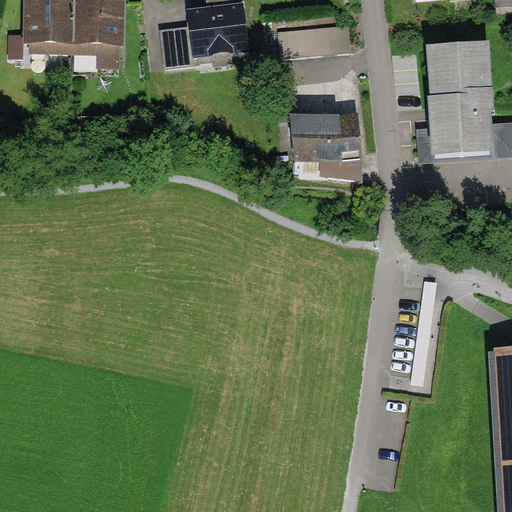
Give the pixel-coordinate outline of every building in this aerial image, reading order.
[(128,0),(33,0),(32,53),(128,55),(128,0)] [(246,7),(193,11),(198,58),(250,53),(246,7)] [(346,30),(280,34),(284,81),(349,77),(346,30)] [(496,51),(434,55),(438,129),(420,130),(423,163),(511,157),(511,129),(502,131),(496,51)] [(362,123),(296,124),(298,181),(363,179),(362,123)] [(511,511),(511,353),(494,355),(503,511),(511,511)]
